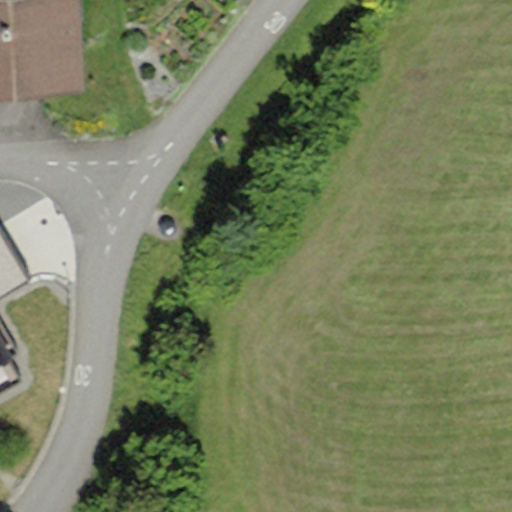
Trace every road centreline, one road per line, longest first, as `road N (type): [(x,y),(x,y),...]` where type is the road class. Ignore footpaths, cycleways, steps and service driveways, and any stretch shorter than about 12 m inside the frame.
road 1 (residential): [(50,511),(89,408),(111,183)]
road 2 (residential): [(111,183),(283,0)]
